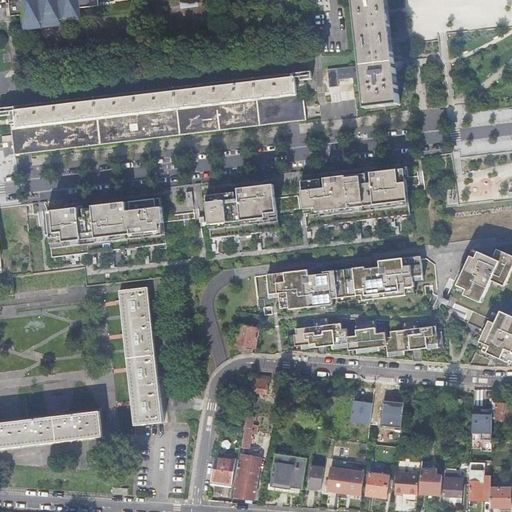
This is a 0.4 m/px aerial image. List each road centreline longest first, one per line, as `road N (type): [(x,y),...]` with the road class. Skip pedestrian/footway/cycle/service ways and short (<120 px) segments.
road 1 (residential): [(511,128),(0,189)]
road 2 (residential): [(195,511),(211,406),(230,367),(249,361),(511,381)]
road 3 (residential): [(195,511),(0,497)]
